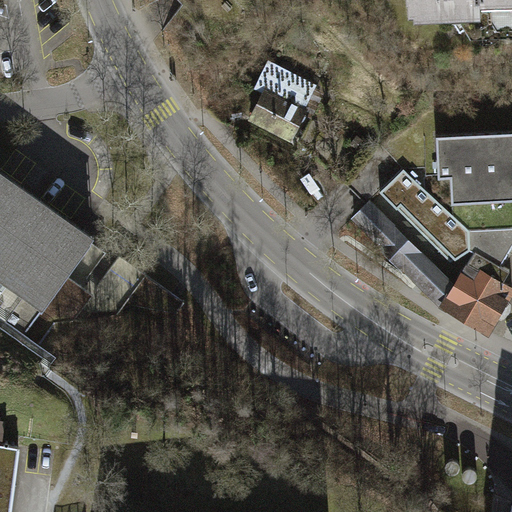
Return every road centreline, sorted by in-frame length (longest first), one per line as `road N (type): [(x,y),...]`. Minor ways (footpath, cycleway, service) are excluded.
road 1 (tertiary): [(140,76),(209,166),(316,277),(394,333),(511,390)]
road 2 (trunk): [(0,319),(235,0)]
road 3 (residential): [(140,76),(0,110)]
